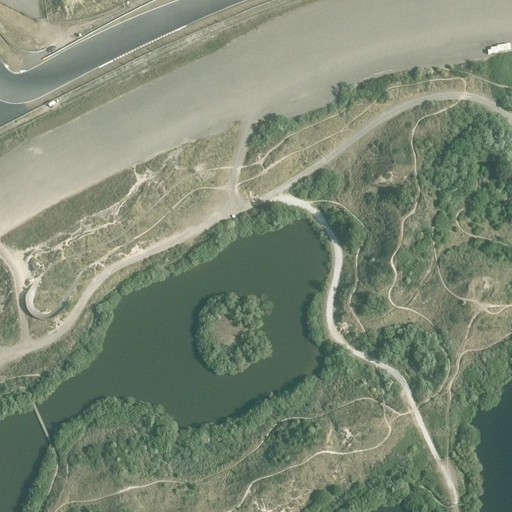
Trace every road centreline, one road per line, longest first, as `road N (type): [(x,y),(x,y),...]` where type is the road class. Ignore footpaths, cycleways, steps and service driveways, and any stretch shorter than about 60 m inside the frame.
road 1 (track): [(0,358),(56,334),(113,267),(263,198),(410,101),(462,94),(511,119)]
road 2 (track): [(263,198),(305,202),(339,246),(330,331),(401,379),(456,511)]
